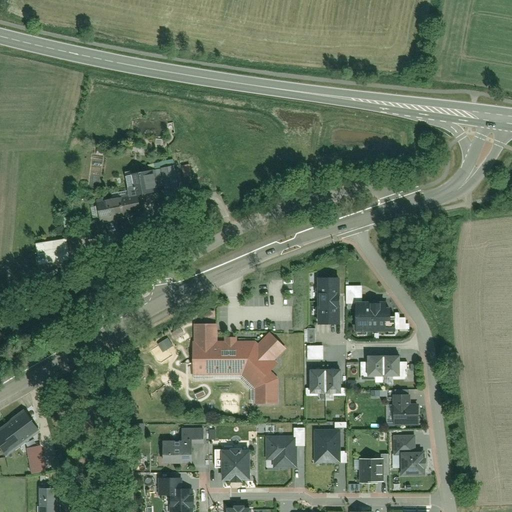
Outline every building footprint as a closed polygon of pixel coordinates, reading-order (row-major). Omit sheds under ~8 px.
[(175,165),(126,174),(130,195),(179,186),(175,165)] [(160,191),(162,205),(174,204),(173,190),(160,191)] [(96,206),(100,224),(142,215),(138,198),(96,206)] [(35,240),(39,267),(69,263),(65,236),(35,240)] [(340,279),(319,279),(320,325),(340,325),(340,279)] [(394,305),(357,305),(358,332),(394,331),(394,305)] [(193,343),(193,382),(241,381),(251,393),(251,407),(280,407),(279,382),(273,373),(278,366),(276,363),(287,351),(271,334),(260,343),(238,343),(238,339),(225,339),(225,342),(218,342),(218,326),(194,325),(194,343),(193,343)] [(384,359),(367,359),(367,380),(385,380),(384,359)] [(384,359),(385,380),(401,380),(401,359),(384,359)] [(325,371),(312,372),(313,394),(326,393),(325,371)] [(325,371),(326,393),(339,393),(338,371),(325,371)] [(411,397),(394,397),(395,429),(419,428),(418,408),(411,408),(411,397)] [(25,410),(0,427),(0,452),(5,459),(42,433),(25,410)] [(205,431),(181,432),(182,444),(206,443),(205,431)] [(340,432),(317,432),(317,462),(340,462),(340,432)] [(403,477),(426,477),(425,454),(417,455),(417,438),(395,439),(396,456),(402,456),(403,477)] [(293,439),(267,439),(268,461),(274,462),(275,468),(298,468),(297,450),(293,450),(293,439)] [(227,456),(222,456),(222,483),(249,482),(249,442),(227,443),(227,456)] [(182,444),(164,444),(164,464),(194,463),(193,443),(182,444)] [(41,447),(29,450),(31,468),(37,467),(39,476),(46,474),(41,447)] [(381,459),(359,459),(359,485),(374,485),(374,482),(382,481),(382,476),(381,459)] [(171,511),(194,511),(193,491),(182,490),(181,480),(160,480),(161,496),(171,496),(171,511)] [(54,511),(54,490),(40,490),(40,511),(54,511)]
